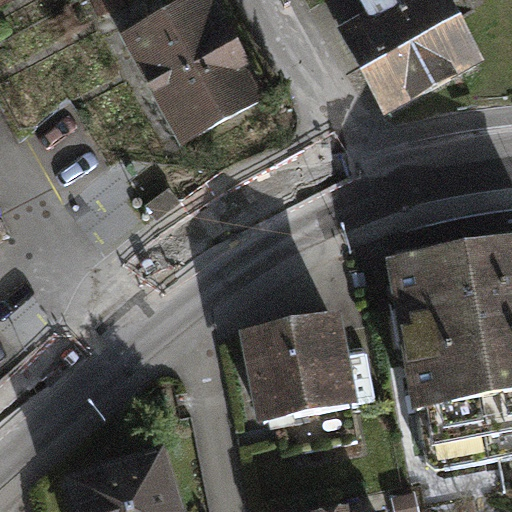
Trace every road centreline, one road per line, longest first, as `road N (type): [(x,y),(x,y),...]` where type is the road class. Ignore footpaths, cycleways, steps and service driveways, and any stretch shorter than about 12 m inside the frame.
road 1 (secondary): [(0,450),(179,296),(287,224),(362,190)]
road 2 (residential): [(362,190),(262,0)]
road 3 (secondary): [(362,190),(511,157)]
